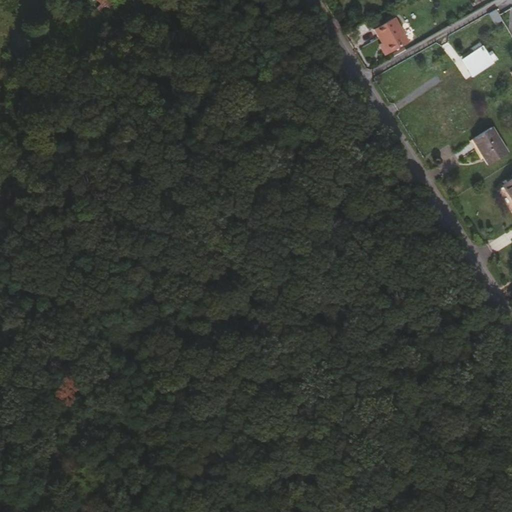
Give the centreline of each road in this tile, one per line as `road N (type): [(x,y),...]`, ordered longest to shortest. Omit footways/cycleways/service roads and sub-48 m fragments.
road 1 (unclassified): [(511,328),(360,83)]
road 2 (residential): [(360,83),(503,0)]
